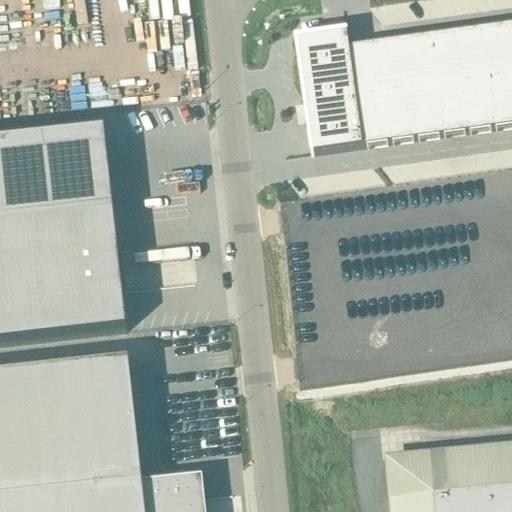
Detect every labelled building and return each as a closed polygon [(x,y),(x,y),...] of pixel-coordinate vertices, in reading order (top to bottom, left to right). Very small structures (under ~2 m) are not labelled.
[(193,0),(140,0),(141,18),(178,16),(178,6),(194,6),(193,0)] [(160,72),(209,69),(206,20),(157,22),(158,50),(159,50),(160,72)] [(511,80),(506,35),(481,38),(487,87),(511,84),(511,80)] [(481,38),(455,41),(461,90),(487,87),(481,38)] [(349,39),(299,45),(314,160),(364,153),(358,104),(351,54),(349,39)] [(455,41),(429,44),(435,94),(461,90),(455,41)] [(429,44),(403,47),(409,96),(435,94),(429,44)] [(403,47),(377,51),(383,100),(409,97),(409,96),(403,47)] [(377,51),(351,54),(358,104),(383,100),(377,51)] [(511,84),(487,87),(493,137),(511,134),(511,84)] [(487,87),(461,90),(467,140),(493,137),(487,87)] [(461,90),(435,94),(441,143),(467,140),(461,90)] [(435,94),(409,97),(416,147),(441,143),(435,94)] [(409,97),(383,100),(390,150),(416,147),(409,97)] [(383,100),(358,104),(364,153),(390,150),(383,100)] [(105,134),(0,146),(0,348),(127,334),(105,134)] [(130,364),(0,378),(0,511),(206,511),(203,480),(143,486),(130,364)] [(511,511),(511,453),(391,465),(395,511),(511,511)]
